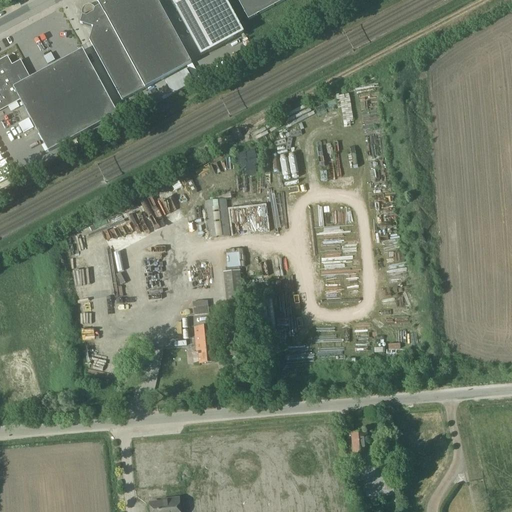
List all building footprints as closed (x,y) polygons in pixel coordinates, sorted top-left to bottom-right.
[(82,16),(80,24),(93,28),(89,41),(122,101),(192,64),(157,0),(96,0),(100,6),(95,9),(94,7),(91,5),(90,8),(88,8),(86,9),(84,11),(82,10),(82,13),(82,16)] [(226,0),(169,0),(176,12),(185,7),(210,53),(245,34),(226,0)] [(237,0),(248,20),(286,0),(237,0)] [(7,57),(0,60),(0,111),(20,100),(48,152),(118,115),(83,50),(30,78),(20,60),(12,65),(7,57)] [(226,199),(209,201),(205,201),(208,239),(230,236),(226,199)] [(138,234),(139,239),(158,234),(157,228),(150,230),(149,224),(139,226),(141,233),(138,234)] [(102,244),(112,241),(108,229),(99,232),(102,244)] [(236,267),(236,253),(222,254),(223,268),(236,267)] [(242,271),(223,273),(224,284),(226,283),(228,305),(245,304),(242,271)] [(216,350),(214,326),(194,328),(196,352),(198,351),(199,364),(202,364),(202,365),(208,365),(208,363),(216,362),(214,350),(216,350)] [(354,433),(354,441),(352,442),(353,456),(366,456),(366,442),(367,441),(367,433),(365,433),(365,432),(354,433)] [(391,465),(356,467),(357,478),(363,498),(394,496),(391,465)] [(180,511),(179,501),(150,503),(150,511),(180,511)]
